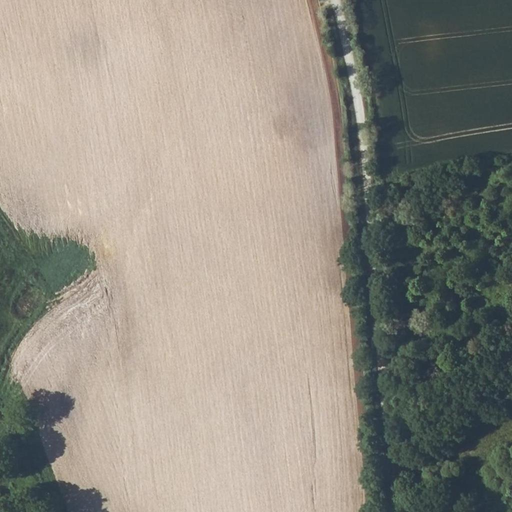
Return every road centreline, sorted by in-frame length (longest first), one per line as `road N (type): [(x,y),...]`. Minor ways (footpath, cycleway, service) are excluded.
road 1 (track): [(335,0),(356,88),(391,511)]
road 2 (track): [(388,470),(511,441)]
